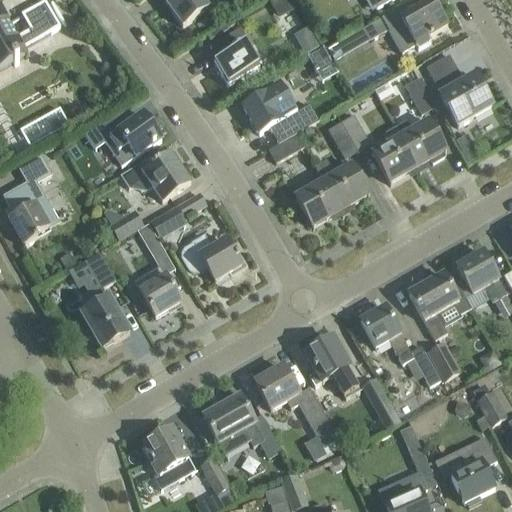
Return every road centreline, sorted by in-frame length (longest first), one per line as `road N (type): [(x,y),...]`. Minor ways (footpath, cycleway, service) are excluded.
road 1 (residential): [(310,310),(193,118),(104,0)]
road 2 (residential): [(71,449),(310,310)]
road 3 (residential): [(310,310),(511,195)]
